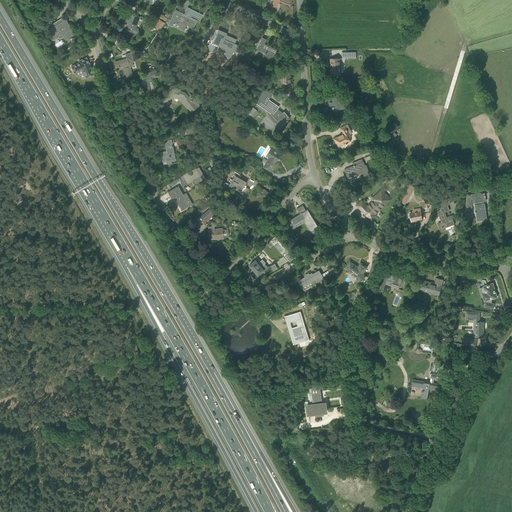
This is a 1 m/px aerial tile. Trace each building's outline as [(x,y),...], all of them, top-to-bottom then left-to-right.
[(196,20),(190,17),(191,15),(193,16),(195,13),(194,13),(195,11),(196,12),(196,11),(187,7),(188,8),(184,15),(175,11),(175,10),(170,20),(169,19),(167,22),(169,22),(168,25),(172,27),(172,26),(173,24),(173,25),(174,23),(173,23),(174,22),(176,23),(176,24),(177,22),(180,24),(178,28),(184,31),(184,30),(185,30),(186,28),(185,28),(186,25),(192,28),(196,20)] [(136,27),(137,25),(139,17),(128,13),(128,14),(127,16),(123,28),(134,32),(133,33),(134,33),(136,34),(138,33),(139,31),(138,29),(137,27),(136,27)] [(75,36),(65,20),(65,21),(64,22),(61,18),(52,24),(53,27),(49,29),(52,34),(49,36),(52,41),(62,35),(65,41),(67,44),(72,41),(70,39),(75,36)] [(217,30),(212,41),(219,44),(218,46),(227,50),(226,51),(225,54),(230,56),(230,57),(230,58),(233,52),(234,53),(235,53),(237,49),(236,49),(235,48),(237,45),(234,43),(235,40),(235,41),(235,40),(228,36),(228,37),(225,36),(226,34),(223,32),(217,30)] [(264,55),(272,58),(276,50),(264,44),(266,39),(262,37),(256,49),(260,51),(260,50),(265,53),(264,55)] [(126,59),(115,62),(116,67),(122,65),(123,68),(124,68),(127,78),(132,76),(130,67),(132,66),(131,63),(134,62),(131,52),(125,54),(126,59)] [(94,74),(91,68),(89,64),(86,57),(78,61),(79,63),(71,66),(74,73),(82,70),(86,78),(94,74)] [(330,75),(340,75),(340,59),(330,59),(330,75)] [(143,83),(146,96),(155,93),(151,79),(161,76),(159,69),(145,73),(146,77),(134,80),(136,85),(143,83)] [(281,72),(279,73),(279,76),(282,76),(282,83),(285,83),(290,82),(289,78),(288,78),(288,72),(283,72),(281,72)] [(277,109),(279,107),(268,100),(263,97),(268,90),(264,88),(255,102),(258,104),(257,105),(269,113),(268,114),(271,118),(271,119),(272,120),(273,121),(273,122),(274,122),(275,123),(279,127),(290,118),(285,113),(283,115),(282,113),(277,109)] [(199,105),(188,92),(186,94),(185,92),(175,89),(173,96),(180,99),(188,108),(187,109),(188,109),(191,112),(199,105)] [(163,93),(158,97),(162,103),(167,100),(163,93)] [(334,105),(335,110),(344,108),(341,93),(332,95),(333,98),(324,100),(326,107),(334,105)] [(249,113),(254,116),(258,111),(252,107),(249,113)] [(219,126),(223,124),(219,118),(215,121),(219,126)] [(191,122),(182,127),(187,135),(195,130),(191,122)] [(352,136),(351,134),(352,133),(348,124),(340,128),(343,134),(333,139),(336,143),(338,142),(340,147),(346,144),(346,145),(347,144),(346,143),(350,141),(348,138),(352,136)] [(178,131),(169,136),(171,139),(180,134),(178,131)] [(175,160),(171,140),(167,140),(168,142),(165,142),(166,151),(160,152),(163,164),(171,163),(171,161),(175,160)] [(269,157),(263,167),(265,168),(269,170),(275,161),(276,162),(280,154),(276,151),(270,148),(268,152),(266,156),(267,157),(269,157)] [(351,166),(344,169),(345,169),(348,178),(357,175),(362,173),(364,172),(362,167),(365,166),(362,159),(355,162),(353,163),(354,165),(351,166)] [(467,163),(465,184),(472,184),(474,164),(467,163)] [(195,168),(182,175),(187,183),(200,176),(195,168)] [(230,182),(229,185),(241,192),(246,182),(237,177),(239,174),(234,171),(232,174),(234,175),(232,180),(230,179),(229,181),(230,182)] [(405,205),(415,187),(411,185),(400,202),(405,205)] [(173,189),(169,192),(173,199),(175,198),(182,210),(186,207),(189,206),(192,204),(186,193),(182,195),(178,187),(173,189)] [(372,219),(375,215),(373,213),(377,209),(378,210),(383,204),(384,205),(390,199),(381,190),(372,199),(373,200),(367,207),(362,201),(357,205),(361,210),(362,209),(366,213),(366,212),(369,215),(368,216),(371,219),(371,220),(372,219)] [(482,201),(485,201),(484,193),(480,194),(480,193),(467,195),(465,214),(471,215),(472,203),(474,202),(475,211),(475,212),(476,218),(486,217),(484,203),(482,203),(482,201)] [(438,211),(437,211),(438,214),(441,222),(437,223),(439,227),(440,232),(444,230),(445,230),(445,228),(454,224),(453,219),(452,218),(454,218),(453,215),(446,217),(445,212),(450,211),(448,205),(446,200),(440,202),(442,207),(437,208),(438,211)] [(292,220),(288,223),(292,230),(297,227),(295,224),(305,219),(311,230),(310,230),(313,235),(317,232),(315,229),(318,227),(306,208),(308,211),(307,211),(303,205),(296,209),(300,214),(291,219),(292,220)] [(412,211),(412,213),(410,213),(411,221),(416,220),(416,219),(421,218),(420,208),(413,209),(412,211)] [(208,222),(215,216),(209,209),(199,217),(202,220),(204,223),(207,221),(208,222)] [(228,232),(227,229),(222,230),(222,229),(221,229),(221,228),(219,228),(219,229),(218,229),(214,229),(214,227),(208,227),(208,232),(209,240),(224,239),(223,237),(228,237),(228,236),(228,232)] [(251,264),(249,265),(258,275),(263,271),(265,273),(269,269),(271,272),(273,271),(271,267),(270,266),(269,267),(269,266),(267,268),(264,264),(266,263),(263,260),(258,264),(255,260),(254,261),(253,261),(250,263),(251,264)] [(357,276),(358,280),(364,279),(363,273),(366,267),(361,263),(358,267),(350,262),(346,268),(351,271),(352,270),(354,272),(354,273),(354,274),(354,275),(355,276),(356,276),(357,276)] [(307,276),(298,281),(300,284),(302,287),(305,286),(311,282),(313,285),(316,283),(317,285),(321,282),(321,281),(324,279),(327,277),(329,281),(335,278),(335,272),(333,268),(328,271),(330,275),(323,278),(321,275),(319,270),(312,274),(312,273),(309,275),(308,273),(306,274),(307,276)] [(394,286),(394,287),(399,289),(402,279),(388,274),(387,277),(383,276),(379,286),(384,288),(386,283),(394,286)] [(420,289),(438,294),(442,280),(437,278),(435,284),(423,281),(420,289)] [(485,293),(481,294),(482,297),(484,301),(485,302),(484,307),(493,308),(494,303),(491,303),(492,299),(497,297),(492,283),(483,286),(483,287),(485,293)] [(355,301),(353,308),(360,311),(363,304),(355,301)] [(290,322),(302,318),(300,311),(288,315),(290,322)] [(475,319),(475,322),(479,322),(479,312),(466,311),(466,319),(475,319)] [(474,322),(474,337),(483,337),(483,322),(479,322),(475,322),(474,322)] [(309,340),(304,324),(292,328),(297,344),(309,340)] [(475,347),(476,340),(465,337),(464,345),(475,347)] [(427,398),(429,389),(439,391),(440,384),(433,383),(434,378),(430,377),(429,382),(412,380),(411,386),(423,388),(421,397),(427,398)] [(319,384),(310,386),(313,404),(307,405),(309,416),(315,415),(315,417),(324,415),(323,413),(322,402),(319,384)]
